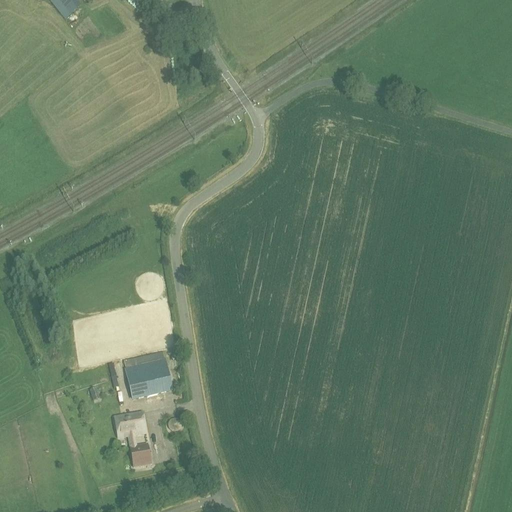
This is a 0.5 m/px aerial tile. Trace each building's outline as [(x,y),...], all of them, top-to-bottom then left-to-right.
[(75,0),(58,0),(66,10),(76,1),(75,0)] [(124,363),(133,401),(172,392),(164,353),(124,363)] [(89,391),(93,402),(100,399),(96,388),(89,391)] [(118,439),(129,437),(130,448),(129,448),(133,468),(151,465),(147,445),(136,447),(136,443),(135,443),(134,436),(145,434),(142,413),(114,418),(118,439)] [(171,421),(170,422),(169,423),(169,424),(169,425),(168,426),(168,427),(168,428),(169,428),(169,429),(169,430),(170,430),(171,431),(172,432),(173,432),(173,433),(174,433),(175,433),(176,433),(177,433),(177,432),(178,432),(179,432),(179,431),(180,431),(180,430),(181,429),(181,428),(181,427),(181,426),(181,425),(181,424),(180,423),(180,422),(179,421),(178,421),(177,420),(176,420),(175,420),(174,420),(172,420),(171,421)]
